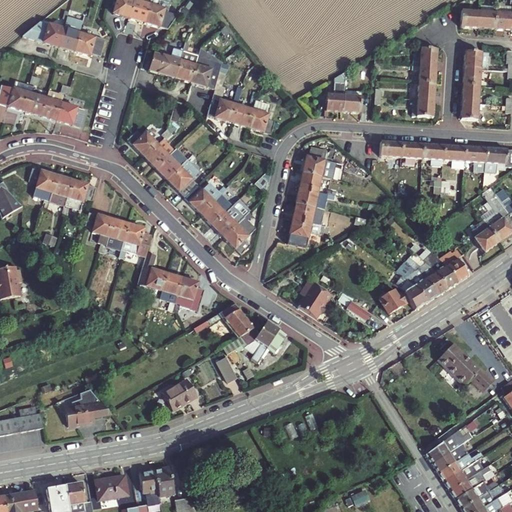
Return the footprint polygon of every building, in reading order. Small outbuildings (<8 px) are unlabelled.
[(116,0),(112,12),(127,17),(132,0),(116,0)] [(132,0),(127,17),(143,22),(149,0),(132,0)] [(149,0),(143,22),(167,30),(177,15),(167,12),(170,0),(149,0)] [(494,26),(511,27),(511,16),(511,1),(496,0),(496,8),(494,26)] [(461,5),(460,23),(478,24),(494,26),(496,8),(479,6),(461,5)] [(65,19),(62,29),(78,33),(81,23),(77,21),(65,18),(65,19)] [(21,37),(57,47),(62,29),(38,22),(21,37)] [(72,51),(78,33),(62,29),(57,47),(72,51)] [(95,39),(78,33),(72,51),(89,56),(90,54),(100,57),(105,40),(95,37),(95,39)] [(397,47),(408,41),(403,33),(392,39),(397,47)] [(181,52),(174,78),(189,82),(194,65),(197,56),(185,52),(187,45),(184,44),(181,52)] [(434,80),(436,62),(437,45),(420,44),(419,51),(411,50),(410,60),(419,61),(417,79),(416,96),(409,96),(408,112),(415,113),(432,114),(433,97),(434,80)] [(463,64),(480,65),(487,66),(488,48),(465,46),(463,64)] [(153,53),(147,69),(174,78),(181,52),(171,49),(169,58),(153,53)] [(478,83),(480,65),(463,64),(462,81),(460,99),(477,100),(478,83)] [(210,70),(194,65),(189,82),(213,90),(218,76),(209,73),(210,70)] [(342,69),(345,73),(351,69),(349,65),(342,69)] [(342,69),(336,73),(338,77),(345,73),(342,69)] [(7,108),(24,113),(30,95),(32,86),(14,81),(12,90),(5,88),(1,102),(8,104),(7,108)] [(342,108),(344,92),(316,90),(316,100),(326,101),(326,107),(342,108)] [(47,92),(45,100),(39,117),(55,121),(60,104),(62,97),(47,92)] [(344,92),(342,108),(360,110),(361,93),(344,92)] [(45,100),(30,95),(24,113),(39,117),(45,100)] [(475,117),(477,100),(460,99),(459,116),(475,117)] [(219,105),(209,102),(206,115),(232,123),(237,105),(220,100),(219,105)] [(253,110),(247,128),(270,134),(274,122),(267,120),(271,105),(255,100),(253,110)] [(84,111),(60,104),(55,121),(79,128),(84,111)] [(232,123),(247,128),(253,110),(237,105),(232,123)] [(181,107),(173,106),(170,119),(178,121),(181,107)] [(161,135),(164,138),(169,133),(167,131),(166,130),(161,135)] [(136,133),(127,142),(144,158),(157,145),(151,139),(154,136),(149,131),(142,138),(136,133)] [(218,142),(215,139),(205,148),(209,152),(218,142)] [(380,144),(379,158),(400,159),(401,145),(380,144)] [(169,157),(157,145),(144,158),(155,170),(169,157)] [(401,145),(400,159),(421,161),(422,147),(401,145)] [(422,147),(421,161),(430,161),(442,162),(443,148),(422,147)] [(326,152),(310,148),(308,159),(324,162),(326,152)] [(443,148),(442,162),(454,163),(463,163),(464,149),(443,148)] [(485,151),(464,149),(463,163),(473,164),(472,173),(483,174),(485,151)] [(483,174),(495,175),(496,172),(496,166),(505,166),(505,168),(511,168),(511,152),(485,151),(483,174)] [(187,161),(180,168),(166,181),(183,198),(196,185),(190,180),(198,173),(189,164),(194,159),(191,156),(187,161)] [(180,168),(169,157),(155,170),(166,181),(180,168)] [(305,158),(302,175),(320,179),(331,181),(333,169),(341,170),(341,166),(324,162),(308,159),(305,158)] [(49,202),(58,174),(33,168),(29,183),(37,186),(34,198),(44,201),(42,209),(47,210),(49,202)] [(58,174),(49,202),(65,206),(73,178),(58,174)] [(302,175),(299,190),(317,194),(320,179),(302,175)] [(83,200),(92,203),(96,186),(73,178),(65,206),(62,216),(67,217),(70,208),(80,211),(83,200)] [(183,198),(200,215),(213,203),(220,195),(225,190),(222,188),(217,192),(208,183),(201,190),(196,185),(183,198)] [(0,184),(0,216),(2,220),(4,219),(22,208),(0,184)] [(494,196),(490,189),(481,195),(492,210),(495,214),(483,223),(498,245),(511,234),(511,232),(503,220),(509,216),(494,196)] [(317,194),(299,190),(295,206),(324,212),(326,200),(333,202),(334,198),(327,196),(317,194)] [(511,204),(511,205),(502,191),(494,196),(509,216),(511,213),(511,204)] [(224,214),(213,203),(200,215),(212,227),(224,214)] [(292,221),(328,229),(329,223),(322,221),(324,212),(295,206),(292,221)] [(369,206),(367,211),(385,215),(390,210),(369,206)] [(4,219),(6,222),(22,213),(22,208),(4,219)] [(492,210),(480,219),(483,223),(495,214),(492,210)] [(212,227),(223,238),(236,226),(224,214),(212,227)] [(243,218),(236,226),(223,238),(240,255),(249,247),(243,241),(254,230),(246,221),(251,216),(248,214),(243,218)] [(108,239),(113,222),(88,215),(85,227),(94,230),(92,235),(100,237),(98,245),(101,246),(99,254),(103,255),(106,247),(108,239)] [(354,226),(362,227),(369,223),(368,222),(355,219),(354,226)] [(328,229),(292,221),(287,246),(305,250),(308,234),(318,236),(319,233),(326,235),(328,229)] [(25,224),(31,233),(35,230),(29,222),(25,224)] [(123,244),(129,226),(113,222),(108,239),(123,244)] [(483,255),(498,245),(483,223),(478,226),(479,227),(471,233),(476,239),(473,241),(483,255)] [(119,260),(124,261),(126,253),(146,258),(147,255),(152,239),(143,236),(144,231),(129,226),(123,244),(119,260)] [(45,235),(42,244),(54,248),(57,240),(45,235)] [(441,242),(448,250),(452,246),(444,239),(441,242)] [(422,262),(430,254),(426,250),(418,258),(422,262)] [(457,285),(468,278),(456,260),(460,258),(456,252),(451,255),(449,253),(439,261),(445,267),(457,285)] [(436,298),(446,292),(435,273),(422,262),(418,258),(413,254),(404,264),(414,273),(424,280),(436,298)] [(446,292),(457,285),(445,267),(439,261),(430,254),(422,262),(435,273),(446,292)] [(162,294),(167,276),(152,272),(156,258),(147,255),(146,258),(142,269),(138,282),(137,287),(162,294)] [(426,305),(436,298),(424,280),(414,273),(404,264),(395,274),(401,278),(414,286),(426,305)] [(15,268),(0,270),(0,301),(20,298),(18,285),(22,284),(20,271),(16,272),(15,268)] [(173,314),(182,281),(167,276),(162,294),(159,302),(171,305),(169,313),(173,314)] [(409,303),(415,312),(426,305),(414,286),(401,278),(394,287),(402,293),(409,303)] [(198,285),(182,281),(173,314),(177,315),(179,309),(190,312),(200,315),(203,306),(207,293),(197,290),(198,285)] [(331,297),(308,283),(304,290),(308,293),(304,299),(298,309),(316,320),(320,314),(324,313),(323,309),(331,297)] [(304,290),(300,296),(304,299),(308,293),(304,290)] [(396,296),(393,292),(379,301),(388,316),(409,303),(402,293),(396,296)] [(341,296),(337,302),(347,309),(346,311),(364,323),(370,315),(351,303),(341,296)] [(356,296),(351,303),(370,315),(374,309),(356,296)] [(511,312),(506,302),(488,312),(505,342),(511,338),(511,312)] [(254,330),(234,306),(193,330),(196,334),(221,319),(238,340),(241,338),(254,330)] [(286,336),(266,324),(258,335),(254,330),(241,338),(247,346),(243,349),(244,350),(254,356),(251,361),(257,365),(266,351),(274,355),(286,336)] [(238,340),(222,349),(226,357),(235,351),(237,354),(244,350),(243,349),(247,346),(241,338),(238,340)] [(436,361),(462,387),(468,380),(482,392),(493,381),(454,344),(436,361)] [(225,359),(216,364),(227,385),(236,381),(225,359)] [(197,398),(187,382),(163,397),(172,413),(197,398)] [(72,409),(64,410),(68,429),(94,424),(93,420),(110,417),(90,392),(79,396),(80,401),(71,405),(72,409)] [(511,392),(503,399),(511,412),(511,392)] [(19,411),(20,420),(25,419),(32,417),(36,417),(35,409),(19,411)] [(32,417),(35,432),(43,430),(40,416),(36,417),(32,417)] [(25,419),(27,433),(35,432),(32,417),(25,419)] [(17,420),(20,435),(27,433),(25,419),(20,420),(17,420)] [(10,422),(12,436),(20,435),(17,420),(10,422)] [(2,423),(5,437),(12,436),(10,422),(2,423)] [(425,456),(431,466),(449,455),(461,446),(472,439),(468,434),(462,438),(458,432),(425,456)] [(431,466),(437,475),(467,455),(461,446),(449,455),(431,466)] [(467,455),(437,475),(443,484),(474,463),(482,458),(479,454),(470,460),(467,455)] [(474,463),(443,484),(448,493),(482,471),(480,467),(478,468),(474,463)] [(448,493),(454,502),(483,483),(485,482),(482,477),(490,472),(487,468),(482,471),(448,493)] [(158,496),(158,499),(173,497),(169,470),(154,472),(158,496)] [(154,472),(138,475),(142,494),(144,494),(147,507),(160,505),(158,499),(158,496),(154,472)] [(485,482),(493,477),(490,472),(482,477),(485,482)] [(95,483),(98,502),(128,497),(124,477),(95,483)] [(483,483),(454,502),(460,510),(477,499),(497,488),(494,483),(486,488),(483,483)] [(81,485),(65,488),(69,511),(92,511),(90,503),(84,504),(81,485)] [(69,511),(65,488),(45,491),(49,511),(69,511)] [(460,511),(476,511),(493,502),(491,499),(500,493),(497,488),(477,499),(460,510),(460,511)] [(369,502),(364,491),(350,498),(355,508),(369,502)] [(35,511),(37,511),(34,493),(3,498),(5,511),(35,511)] [(476,511),(496,511),(499,511),(511,511),(511,510),(508,505),(511,503),(506,494),(493,502),(476,511)] [(195,511),(189,499),(174,502),(175,511),(195,511)]
